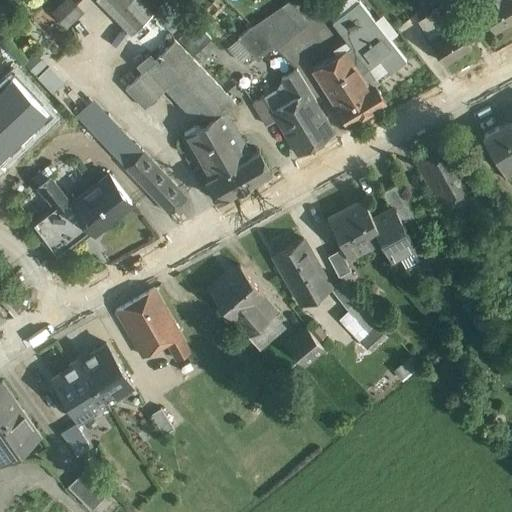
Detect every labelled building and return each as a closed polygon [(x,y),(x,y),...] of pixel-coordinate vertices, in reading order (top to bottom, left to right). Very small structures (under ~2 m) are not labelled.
[(77,0),(64,0),(54,8),(67,25),(86,11),(77,0)] [(154,12),(142,0),(98,0),(132,34),(154,12)] [(406,56),(363,0),(354,0),(334,15),(334,21),(352,45),(346,50),(351,56),(361,70),(381,54),(391,67),(406,56)] [(511,0),(489,0),(484,3),(480,5),(495,31),(511,20),(511,0)] [(287,1),(253,25),(277,48),(305,24),(294,11),(296,10),(293,7),(292,8),(287,1)] [(444,3),(431,11),(443,30),(456,22),(444,3)] [(212,38),(195,20),(186,29),(203,46),(212,38)] [(443,30),(430,39),(445,63),(472,45),(457,21),(456,22),(443,30)] [(253,25),(252,25),(241,35),(239,33),(238,34),(239,36),(258,58),(273,45),(253,25)] [(203,46),(186,29),(178,37),(195,54),(203,46)] [(175,39),(126,86),(146,107),(166,88),(165,87),(197,61),(175,39)] [(346,50),(314,70),(318,76),(351,56),(346,50)] [(351,56),(318,76),(339,108),(371,88),(361,70),(351,56)] [(197,61),(165,87),(166,88),(200,123),(225,109),(226,110),(238,104),(197,61)] [(297,68),(282,77),(285,82),(263,95),(272,109),(309,87),(297,68)] [(15,70),(0,84),(0,166),(57,114),(15,70)] [(339,108),(338,108),(348,124),(386,101),(376,85),(371,88),(339,108)] [(309,87),(272,109),(277,118),(298,154),(335,131),(309,87)] [(263,95),(253,101),(267,124),(277,118),(272,109),(263,95)] [(117,122),(102,107),(85,124),(91,130),(117,122)] [(200,123),(185,133),(210,176),(250,154),(226,110),(225,109),(200,123)] [(511,117),(499,125),(499,126),(485,134),(484,135),(505,170),(511,165),(511,117)] [(117,122),(91,130),(99,138),(126,132),(117,122)] [(126,132),(99,138),(133,174),(151,160),(152,159),(126,132)] [(451,141),(416,159),(441,208),(462,197),(477,189),(451,141)] [(210,176),(207,178),(208,180),(217,197),(218,199),(220,198),(220,197),(239,187),(248,182),(269,170),(271,169),(270,167),(270,168),(260,151),(261,150),(260,149),(210,176)] [(183,195),(151,160),(133,174),(168,211),(183,195)] [(110,173),(72,203),(91,227),(95,232),(132,202),(110,173)] [(71,204),(50,177),(38,186),(55,204),(61,211),(71,204)] [(413,215),(397,183),(383,190),(392,208),(395,206),(403,220),(413,215)] [(477,189),(462,197),(477,225),(497,214),(482,186),(477,189)] [(364,198),(328,216),(347,253),(380,236),(383,235),(374,217),(364,198)] [(71,204),(61,211),(55,204),(35,220),(59,252),(91,227),(72,203),(71,204)] [(392,208),(374,217),(383,235),(380,236),(392,260),(400,255),(416,247),(403,220),(395,206),(392,208)] [(460,236),(442,253),(457,270),(476,254),(460,236)] [(303,238),(275,254),(299,295),(327,279),(303,238)] [(416,247),(400,255),(406,266),(422,258),(416,247)] [(340,248),(328,254),(339,275),(351,269),(340,248)] [(241,264),(228,275),(226,272),(208,288),(234,317),(235,316),(249,333),(264,320),(254,307),(258,303),(254,299),(263,291),(241,264)] [(351,269),(339,275),(347,283),(356,278),(351,269)] [(155,287),(116,310),(143,356),(167,342),(181,334),(155,287)] [(264,320),(249,333),(247,335),(259,350),(285,326),(274,315),(279,310),(263,291),(254,299),(258,303),(254,307),(264,320)] [(377,315),(358,295),(346,306),(365,326),(372,319),(377,315)] [(365,326),(346,306),(337,314),(368,347),(389,329),(382,322),(379,326),(372,319),(365,326)] [(383,321),(377,315),(372,319),(379,326),(382,322),(383,321)] [(307,326),(288,343),(304,362),(324,346),(307,326)] [(181,334),(167,342),(177,359),(191,351),(181,334)] [(107,342),(88,354),(87,351),(79,357),(105,399),(116,392),(118,396),(134,386),(107,342)] [(418,363),(412,355),(394,369),(401,377),(418,363)] [(105,399),(79,357),(70,362),(72,364),(53,376),(81,420),(97,410),(94,406),(105,399)] [(2,380),(0,381),(0,462),(0,463),(41,435),(2,380)] [(161,407),(151,413),(164,433),(174,427),(161,407)] [(82,454),(94,445),(80,422),(64,431),(82,454)] [(89,464),(68,486),(91,508),(112,487),(89,464)]
